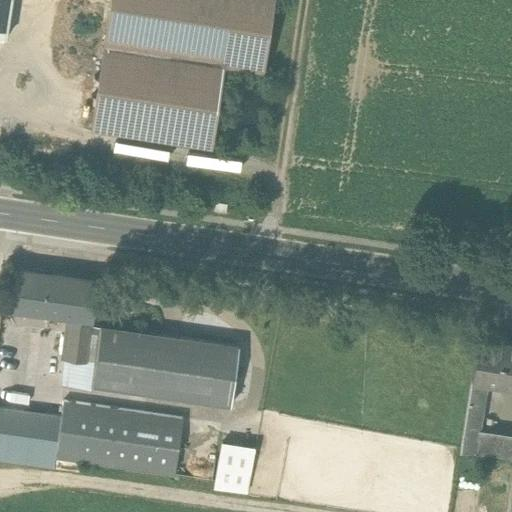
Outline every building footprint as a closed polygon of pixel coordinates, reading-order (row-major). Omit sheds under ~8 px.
[(0,0),(0,37),(6,39),(11,0),(0,0)] [(271,0),(110,0),(91,129),(210,147),(222,65),(262,71),(271,0)] [(231,215),(234,201),(210,197),(208,211),(231,215)] [(89,324),(94,282),(15,270),(10,305),(32,309),(31,314),(41,315),(42,310),(70,313),(64,358),(84,361),(89,324)] [(238,345),(89,324),(84,361),(80,388),(91,389),(92,386),(230,405),(238,345)] [(511,342),(477,337),(471,378),(485,380),(511,384),(511,342)] [(61,385),(80,388),(84,361),(64,358),(61,385)] [(459,450),(474,453),(477,430),(485,380),(471,378),(459,450)] [(182,418),(63,401),(61,413),(57,440),(55,458),(174,475),(182,418)] [(61,413),(0,404),(0,460),(53,468),(55,440),(57,440),(61,413)] [(511,458),(511,434),(477,430),(474,453),(511,458)] [(256,446),(222,440),(213,486),(248,492),(256,446)]
